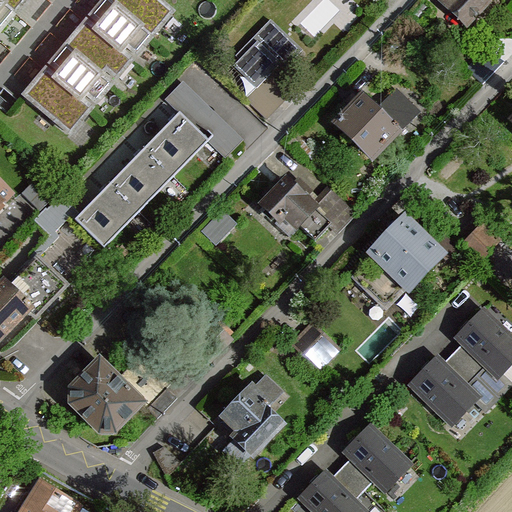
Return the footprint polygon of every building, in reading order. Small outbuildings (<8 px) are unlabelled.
[(0,0),(0,1),(16,15),(29,0),(0,0)] [(97,32),(123,53),(128,48),(137,56),(153,39),(107,0),(106,0),(92,17),(103,26),(97,32)] [(156,0),(107,0),(153,39),(173,14),(156,0)] [(441,0),(467,24),(489,0),(441,0)] [(0,31),(1,33),(16,15),(0,1),(0,31)] [(67,48),(102,78),(108,72),(118,80),(133,62),(123,53),(97,32),(87,24),(67,48)] [(273,32),(244,61),(265,81),(280,65),(286,70),(298,56),(273,32)] [(57,80),(82,102),(87,96),(97,104),(112,87),(102,78),(67,48),(52,66),(62,74),(57,80)] [(504,65),(490,51),(470,72),(484,85),(504,65)] [(236,68),(260,89),(279,107),(301,83),(286,70),(280,65),(265,81),(244,61),(236,68)] [(46,72),(25,97),(71,136),(92,111),(82,102),(57,80),(46,72)] [(244,140),(184,83),(166,100),(181,114),(207,140),(226,158),(244,140)] [(279,107),(260,89),(249,101),(268,119),(279,107)] [(368,97),(339,126),(373,159),(402,130),(383,112),(368,97)] [(394,101),(383,112),(402,130),(412,118),(394,101)] [(207,140),(181,114),(146,150),(172,176),(207,140)] [(172,176),(146,150),(112,186),(138,211),(172,176)] [(56,195),(40,178),(24,194),(40,211),(56,195)] [(300,226),(316,211),(314,208),(316,207),(289,181),(264,207),(280,222),(286,216),(298,228),(300,226)] [(0,205),(11,194),(0,183),(0,205)] [(138,211),(112,186),(77,222),(102,247),(138,211)] [(316,207),(314,208),(316,211),(332,227),(339,234),(358,216),(341,199),(334,207),(325,198),(316,207)] [(71,217),(56,201),(43,213),(40,217),(56,233),(71,217)] [(316,211),(300,226),(316,242),(332,227),(316,211)] [(501,241),(478,220),(459,241),(482,262),(501,241)] [(406,222),(375,255),(377,257),(408,287),(410,289),(442,257),(406,222)] [(408,287),(377,257),(355,278),(387,310),(408,287)] [(5,285),(0,290),(0,341),(30,310),(37,318),(67,286),(39,259),(10,288),(5,285)] [(462,347),(499,383),(506,377),(511,369),(511,334),(485,309),(455,340),(462,347)] [(234,341),(215,322),(192,345),(200,353),(212,365),(234,341)] [(335,344),(314,325),(294,347),(314,367),(335,344)] [(462,347),(446,363),(484,399),(477,406),(487,415),(511,389),(511,382),(506,377),(499,383),(462,347)] [(409,387),(453,430),(477,406),(484,399),(446,363),(439,356),(409,387)] [(109,370),(101,362),(73,390),(73,405),(100,432),(116,433),(144,404),(109,370)] [(264,380),(254,390),(271,407),(281,396),(264,380)] [(169,389),(148,409),(158,420),(179,399),(169,389)] [(254,390),(227,418),(242,433),(237,438),(254,455),(282,426),(268,411),(271,407),(254,390)] [(372,425),(343,455),(350,462),(374,484),(386,497),(415,467),(372,425)] [(350,462),(335,478),(358,500),(374,484),(350,462)] [(327,471),(298,501),(309,511),(369,511),(358,500),(335,478),(327,471)] [(43,482),(24,511),(78,511),(81,507),(43,482)]
